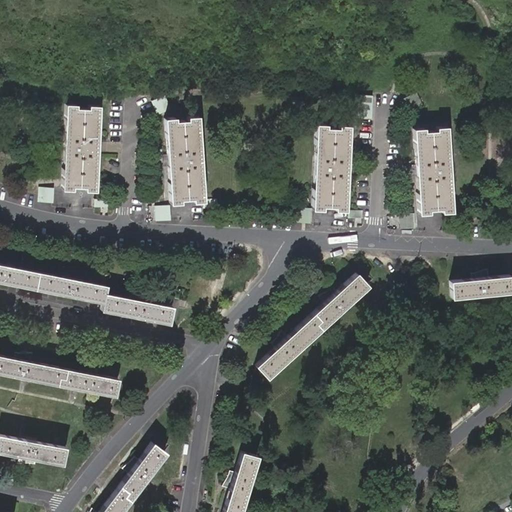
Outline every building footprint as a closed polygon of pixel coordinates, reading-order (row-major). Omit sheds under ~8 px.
[(415,93),(402,99),(408,113),(421,107),(415,93)] [(172,113),(166,98),(153,103),(158,118),(172,113)] [(371,99),(356,98),(355,120),(370,121),(371,99)] [(72,106),(66,190),(77,191),(77,186),(90,187),(89,192),(99,193),(105,110),(96,109),(96,113),(83,111),(83,107),(72,106)] [(203,203),(199,120),(189,120),(189,124),(176,125),(175,121),(165,121),(169,205),(180,205),(180,201),(193,200),(193,204),(203,203)] [(313,128),(310,210),(321,210),(321,206),(334,207),(334,211),(344,211),(347,129),(336,129),(336,132),(323,132),(323,128),(313,128)] [(448,211),(443,128),(433,128),(433,131),(421,131),(421,129),(411,129),(415,213),(426,212),(426,209),(438,208),(438,212),(448,211)] [(39,186),(38,201),(54,202),(55,187),(39,186)] [(154,208),(155,223),(170,222),(169,207),(154,208)] [(295,209),(295,224),(310,225),(310,210),(295,209)] [(362,219),(362,212),(348,211),(348,218),(362,219)] [(412,228),(411,212),(396,213),(397,228),(412,228)] [(467,270),(467,276),(484,275),(483,266),(474,270),(467,270)] [(105,296),(106,289),(0,267),(0,284),(103,306),(102,313),(166,326),(169,309),(105,296)] [(365,282),(353,269),(338,283),(326,294),(285,330),(273,342),(257,356),(268,369),(365,282)] [(196,272),(186,301),(197,304),(200,295),(209,298),(213,288),(222,290),(228,271),(215,278),(196,272)] [(484,275),(467,276),(447,278),(449,294),(509,289),(508,273),(484,275)] [(326,294),(338,283),(335,280),(329,284),(321,287),(326,294)] [(270,338),(273,342),(285,330),(280,325),(273,335),(270,338)] [(0,374),(115,397),(119,380),(0,357),(0,374)] [(0,453),(21,458),(38,462),(62,468),(66,452),(0,436),(0,453)] [(98,511),(97,511),(119,511),(166,450),(152,439),(140,455),(130,469),(98,511)] [(238,511),(258,448),(243,444),(237,463),(231,480),(221,511),(238,511)] [(130,469),(140,455),(136,452),(134,455),(123,464),(130,469)] [(37,467),(38,462),(21,458),(19,466),(30,466),(37,467)] [(231,480),(237,463),(231,460),(229,467),(223,477),(231,480)]
